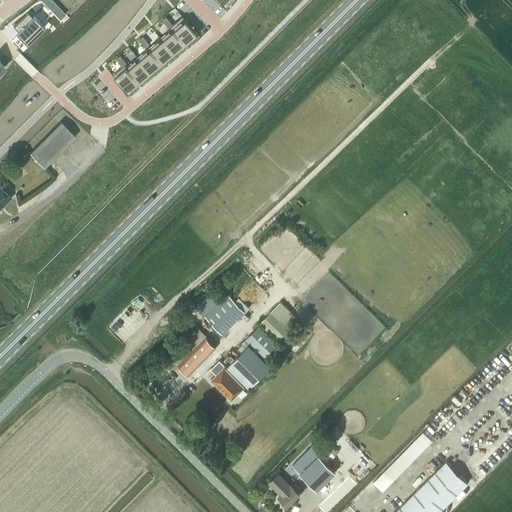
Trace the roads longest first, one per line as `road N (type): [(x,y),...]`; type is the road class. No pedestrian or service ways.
road 1 (primary): [(0,356),(356,0)]
road 2 (unclassified): [(244,511),(89,359),(53,360),(0,412)]
road 3 (residential): [(0,40),(83,119),(106,123),(248,0)]
road 4 (unknown): [(151,418),(309,266)]
road 5 (unknown): [(353,511),(511,365)]
